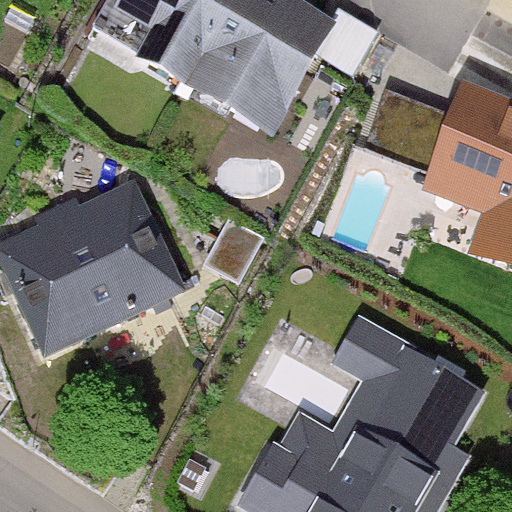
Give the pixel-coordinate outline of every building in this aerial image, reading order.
[(235,0),(119,0),(115,8),(151,29),(134,60),(185,89),(235,0)] [(290,108),(338,24),(295,0),(236,0),(185,90),(237,119),(254,88),(290,108)] [(511,106),(459,88),(421,193),(481,215),(466,256),(511,272),(511,106)] [(133,182),(0,240),(0,261),(39,351),(180,289),(133,182)] [(453,445),(485,391),(362,318),(337,359),(368,377),(336,431),(301,411),(284,441),(275,436),(235,503),(249,511),(435,511),(470,455),(453,445)]
